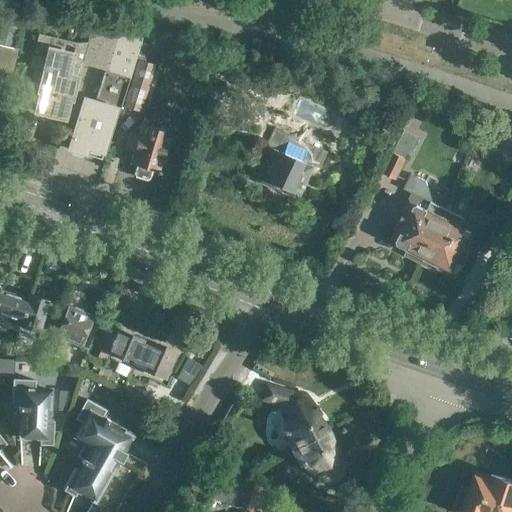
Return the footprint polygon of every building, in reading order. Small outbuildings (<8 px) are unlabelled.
[(25,9),(22,23),(37,27),(40,12),(25,9)] [(0,20),(0,44),(13,47),(19,25),(0,20)] [(104,69),(118,30),(93,22),(87,42),(77,43),(74,42),(53,37),(38,34),(34,48),(47,52),(38,91),(40,91),(35,111),(65,118),(69,99),(71,99),(77,74),(76,74),(77,67),(79,68),(81,62),(104,69)] [(130,78),(146,27),(145,27),(142,37),(118,30),(104,69),(94,100),(83,96),(67,148),(101,158),(117,107),(127,76),(130,78)] [(146,27),(130,78),(132,78),(124,106),(140,111),(155,64),(147,62),(157,30),(146,27)] [(0,70),(11,73),(17,48),(13,47),(0,44),(0,70)] [(201,66),(197,78),(207,81),(211,70),(201,66)] [(207,104),(224,109),(233,82),(216,77),(207,104)] [(160,171),(172,131),(141,123),(138,133),(129,130),(124,149),(133,152),(129,163),(136,165),(134,173),(135,176),(146,179),(149,178),(151,169),(160,171)] [(413,143),(401,138),(394,152),(384,172),(396,178),(406,158),(406,157),(413,143)] [(297,197),(311,166),(273,149),(259,181),(297,197)] [(406,254),(422,262),(450,208),(432,200),(426,180),(411,173),(404,187),(412,192),(390,236),(397,240),(399,244),(409,249),(406,254)] [(450,208),(422,262),(437,269),(438,267),(455,275),(460,265),(462,266),(467,255),(466,254),(470,246),(478,250),(485,236),(484,235),(490,224),(471,214),(467,221),(464,220),(466,216),(450,208)] [(511,216),(503,234),(511,238),(511,216)] [(2,289),(0,293),(0,319),(16,325),(26,297),(2,289)] [(26,297),(16,325),(19,326),(35,330),(32,337),(41,339),(45,328),(42,327),(46,315),(45,315),(50,300),(27,292),(26,297)] [(65,340),(80,345),(92,315),(68,306),(49,352),(59,357),(65,340)] [(152,342),(149,348),(141,345),(144,338),(120,328),(109,354),(134,364),(137,357),(144,360),(142,367),(166,377),(177,352),(152,342)] [(13,341),(0,337),(0,351),(8,355),(13,341)] [(109,351),(101,348),(97,357),(105,361),(109,351)] [(19,400),(18,437),(35,438),(35,437),(39,437),(39,443),(52,443),(53,420),(50,420),(51,388),(34,387),(34,379),(12,379),(12,400),(19,400)] [(287,451),(326,430),(317,419),(319,414),(306,397),(297,394),(291,398),(293,392),(265,384),(261,399),(286,406),(283,414),(283,432),(287,451)] [(68,401),(68,391),(58,390),(57,410),(66,411),(66,401),(68,401)] [(82,421),(75,433),(104,450),(108,443),(120,450),(128,436),(127,435),(128,432),(101,416),(104,410),(87,399),(76,418),(82,421)] [(326,430),(287,451),(299,464),(315,475),(329,479),(338,475),(340,465),(334,447),(331,446),(327,431),(326,430)] [(104,450),(75,433),(74,436),(85,442),(77,455),(84,459),(79,467),(81,468),(79,472),(75,469),(64,488),(74,494),(76,490),(94,501),(119,459),(104,450)] [(511,511),(511,478),(492,472),(492,474),(475,468),(469,487),(462,485),(452,511),(511,511)] [(221,471),(212,495),(252,509),(261,485),(221,471)]
